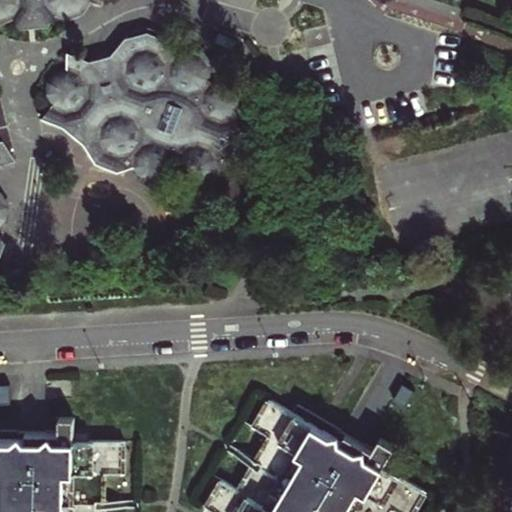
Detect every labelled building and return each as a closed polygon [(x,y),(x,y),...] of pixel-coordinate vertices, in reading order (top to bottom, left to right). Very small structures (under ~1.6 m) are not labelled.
[(104,3),(104,0),(0,0),(0,24),(2,24),(14,18),(23,27),(49,26),(55,15),(70,18),(84,15),(92,0),(104,3)] [(150,32),(127,37),(112,54),(91,59),(75,54),(68,58),(68,69),(56,70),(47,80),(46,94),(53,107),(45,117),(65,125),(86,141),(98,161),(119,170),(135,166),(140,176),(155,182),(166,179),(176,169),(182,179),(197,184),(212,180),(219,170),(220,157),(234,153),(244,128),(237,115),(244,106),(244,88),(239,80),(225,74),(215,75),(212,63),(204,52),(192,47),(178,50),(170,39),(150,32)] [(0,261),(7,243),(0,230),(0,225),(8,218),(9,204),(0,195),(0,163),(17,159),(3,136),(0,122),(0,261)] [(511,180),(388,203),(395,243),(511,222),(511,180)] [(234,261),(221,252),(212,265),(225,273),(234,261)] [(393,511),(395,508),(401,511),(414,511),(427,492),(382,465),(370,458),(270,398),(254,425),(269,435),(255,460),(238,488),(223,479),(207,505),(219,511),(393,511)] [(61,417),(61,441),(75,441),(74,417),(61,417)] [(373,451),(370,458),(382,465),(386,458),(393,445),(381,438),(373,451)] [(0,511),(106,511),(106,506),(107,473),(125,473),(125,441),(75,441),(61,441),(0,439),(0,511)]
